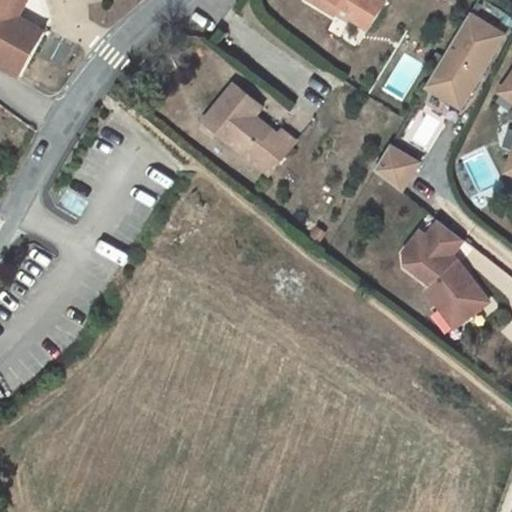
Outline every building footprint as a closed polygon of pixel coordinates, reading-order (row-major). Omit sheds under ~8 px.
[(0,0),(0,64),(23,77),(41,44),(31,39),(37,28),(19,19),(8,12),(15,0),(0,0)] [(29,0),(15,0),(8,12),(19,19),(29,0)] [(309,0),(335,16),(342,6),(356,15),(354,20),(370,30),(388,0),(309,0)] [(437,75),(471,97),(508,38),(474,16),(437,75)] [(47,34),(37,28),(31,39),(41,44),(47,34)] [(429,88),(462,109),(471,97),(437,75),(429,88)] [(218,134),(256,165),(264,155),(278,167),(297,143),(282,131),(279,136),(256,118),(264,108),(235,85),(212,113),(225,124),(218,134)] [(511,88),(508,85),(502,92),(511,99),(511,88)] [(205,123),(218,134),(225,124),(212,113),(205,123)] [(376,172),(402,192),(420,164),(392,147),(376,172)] [(270,176),(278,167),(264,155),(256,165),(270,176)] [(433,286),(461,324),(489,303),(459,261),(456,263),(450,259),(465,240),(441,221),(429,237),(422,232),(406,254),(407,264),(433,286)] [(427,290),(455,328),(461,324),(433,286),(427,290)]
